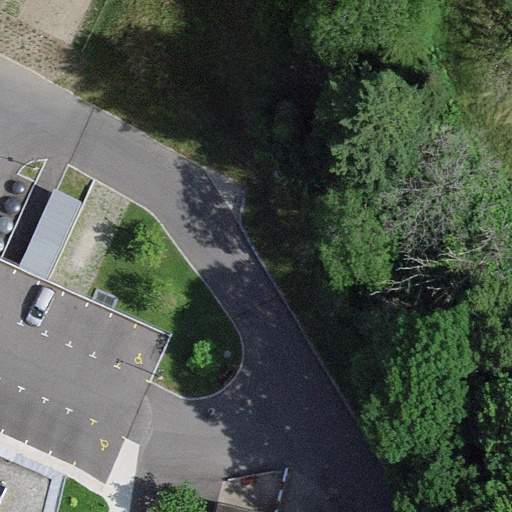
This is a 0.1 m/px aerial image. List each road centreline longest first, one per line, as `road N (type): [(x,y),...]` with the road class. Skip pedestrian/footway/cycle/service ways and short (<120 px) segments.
road 1 (unknown): [(355,475),(274,304),(132,155),(0,74)]
road 2 (unknown): [(0,264),(222,364),(283,402),(355,475)]
